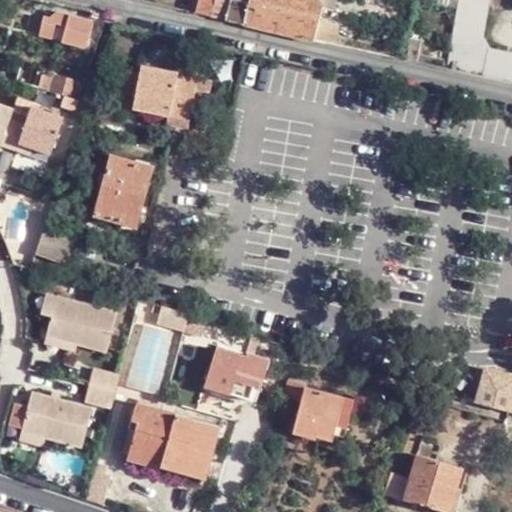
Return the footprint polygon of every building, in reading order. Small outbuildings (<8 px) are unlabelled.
[(236,0),(231,0),(225,21),(244,26),(250,4),(236,0)] [(293,38),(316,44),(325,12),(322,0),(319,0),(251,0),(250,4),(244,26),(270,33),(293,38)] [(451,50),(447,73),(496,82),(511,85),(511,54),(489,49),(484,38),(491,0),(459,0),(459,5),(451,50)] [(79,27),(78,32),(75,43),(88,47),(92,30),(79,27)] [(75,43),(78,32),(68,30),(65,43),(74,46),(75,43)] [(184,67),(181,80),(197,83),(200,70),(184,67)] [(197,83),(181,80),(141,71),(132,112),(166,119),(189,125),(192,105),(197,83)] [(44,76),(40,89),(73,99),(78,86),(78,84),(57,77),(56,80),(44,76)] [(210,86),(197,83),(192,105),(205,108),(210,86)] [(78,100),(83,87),(78,86),(73,99),(78,100)] [(0,106),(0,151),(0,152),(1,149),(18,154),(20,147),(34,151),(54,157),(65,119),(33,110),(27,127),(12,122),(14,111),(0,106)] [(187,134),(189,125),(166,119),(164,129),(187,134)] [(20,147),(18,154),(32,158),(34,151),(20,147)] [(152,164),(109,153),(95,214),(138,225),(152,164)] [(79,230),(48,222),(37,254),(72,262),(79,230)] [(59,323),(63,302),(52,298),(46,318),(59,323)] [(122,319),(63,302),(59,323),(53,341),(82,350),(111,359),(122,319)] [(190,338),(196,319),(169,311),(164,331),(190,338)] [(82,350),(53,341),(50,348),(81,358),(82,350)] [(247,362),(218,353),(206,391),(250,405),(257,389),(263,392),(270,367),(248,360),(247,362)] [(511,404),(511,379),(488,372),(477,405),(509,415),(511,404)] [(114,416),(124,384),(97,376),(88,408),(114,416)] [(302,403),(306,388),(307,382),(291,378),(285,399),(302,403)] [(345,399),(306,388),(302,403),(294,433),(316,439),(317,436),(335,441),(345,399)] [(35,398),(23,435),(49,444),(81,453),(92,415),(35,398)] [(224,433),(144,407),(138,425),(143,427),(132,460),(167,472),(167,470),(199,480),(209,454),(216,456),(224,433)] [(49,444),(23,435),(20,445),(46,453),(49,444)] [(412,480),(405,503),(438,511),(451,511),(464,469),(419,456),(412,480)] [(97,472),(88,501),(106,507),(116,478),(97,472)] [(412,480),(392,473),(385,497),(405,503),(412,480)]
